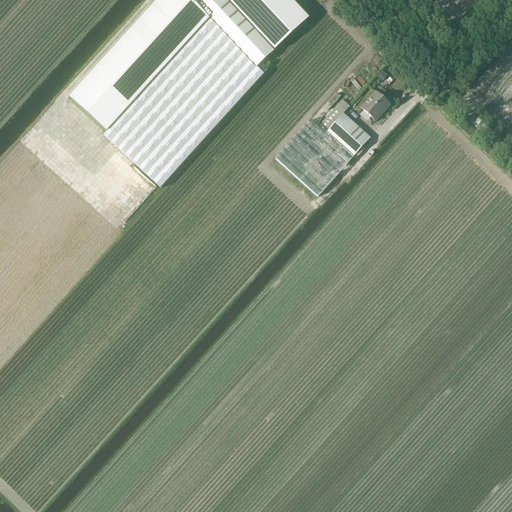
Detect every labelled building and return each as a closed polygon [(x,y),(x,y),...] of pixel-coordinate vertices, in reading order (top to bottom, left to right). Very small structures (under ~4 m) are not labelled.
[(191,0),(159,0),(68,102),(105,135),(157,77),(210,19),(191,0)] [(225,0),(191,0),(210,19),(157,77),(214,130),(215,130),(263,76),(256,69),(274,52),(247,22),(226,0),(225,0)] [(288,0),(270,0),(247,22),(274,52),(308,20),(288,0)] [(214,130),(157,77),(105,135),(104,137),(162,189),(214,130)] [(375,121),(389,105),(376,93),(361,109),(375,121)] [(310,121),(275,160),(317,197),(353,158),(370,139),(343,115),(349,107),(342,101),(318,127),(310,121)]
